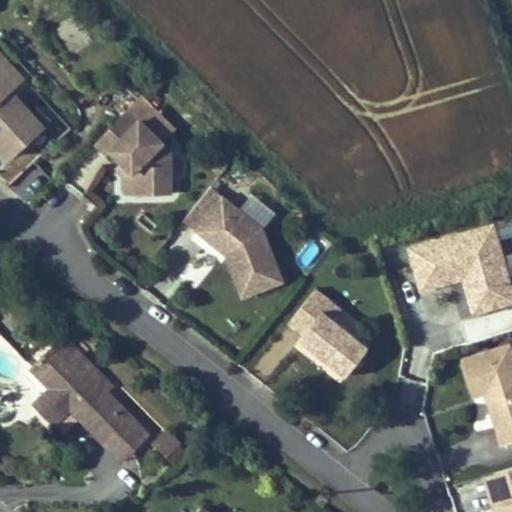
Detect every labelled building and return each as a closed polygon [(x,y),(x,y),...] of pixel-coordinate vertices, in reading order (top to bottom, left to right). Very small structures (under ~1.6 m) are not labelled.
[(44,119),(12,85),(25,73),(0,45),(0,145),(7,153),(44,119)] [(127,109),(98,142),(110,153),(114,148),(124,158),(137,169),(136,190),(172,190),(173,145),(141,116),(138,120),(127,109)] [(124,158),(120,162),(129,171),(129,190),(136,190),(137,169),(124,158)] [(212,186),(186,218),(208,236),(212,230),(226,242),(228,247),(224,249),(239,293),(285,279),(265,226),(222,191),(221,193),(212,186)] [(511,216),(499,218),(500,229),(511,227),(511,216)] [(496,222),(486,225),(497,266),(507,263),(496,222)] [(486,225),(410,246),(422,288),(465,276),(475,310),(511,300),(511,281),(507,263),(497,266),(486,225)] [(208,236),(224,249),(228,247),(226,242),(212,230),(208,236)] [(295,311),(310,322),(304,330),(300,334),(320,350),(323,346),(330,352),(327,355),(346,371),(370,343),(335,314),(343,305),(317,284),(295,311)] [(511,304),(461,320),(467,341),(511,327),(511,304)] [(310,322),(295,311),(289,319),(304,330),(310,322)] [(61,337),(71,327),(58,315),(48,325),(61,337)] [(102,370),(108,364),(71,327),(61,337),(48,325),(27,346),(47,366),(36,377),(37,389),(51,403),(67,386),(110,429),(123,416),(133,425),(145,413),(102,370)] [(511,348),(509,340),(461,355),(472,391),(484,388),(492,385),(496,397),(488,399),(501,441),(511,437),(511,348)] [(323,346),(320,350),(327,355),(330,352),(323,346)] [(492,385),(484,388),(488,399),(496,397),(492,385)] [(120,438),(133,425),(123,416),(110,429),(120,438)] [(163,433),(152,422),(141,433),(152,444),(163,433)] [(511,511),(511,464),(495,470),(505,502),(501,503),(503,511),(511,511)] [(495,470),(486,473),(498,511),(503,511),(501,503),(505,502),(495,470)] [(217,511),(203,500),(192,511),(217,511)]
